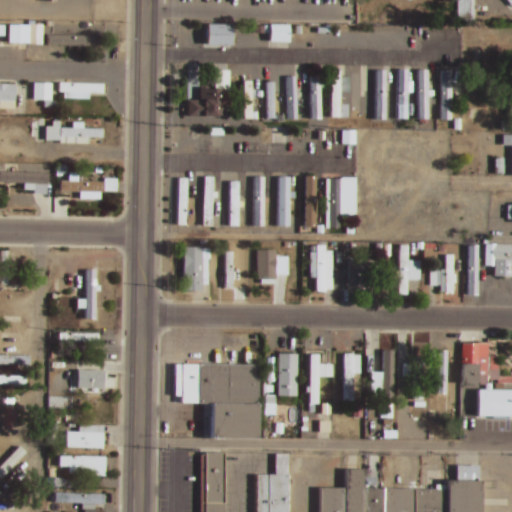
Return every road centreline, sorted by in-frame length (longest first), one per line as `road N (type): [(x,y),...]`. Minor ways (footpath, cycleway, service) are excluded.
road 1 (secondary): [(144,0),(135,511)]
road 2 (residential): [(511,320),(140,317)]
road 3 (residential): [(141,235),(0,232)]
